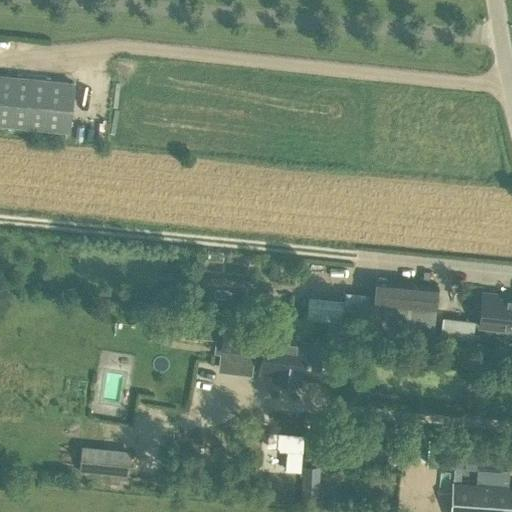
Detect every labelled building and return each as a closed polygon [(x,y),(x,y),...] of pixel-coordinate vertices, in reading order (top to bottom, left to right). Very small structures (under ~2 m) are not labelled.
[(0,70),(0,119),(70,124),(74,75),(0,70)] [(373,278),(371,302),(435,306),(437,283),(373,278)] [(336,306),(337,288),(289,286),(289,305),(336,306)] [(480,292),(477,326),(497,328),(498,325),(511,326),(511,297),(500,297),(501,294),(480,292)] [(141,306),(140,329),(196,331),(197,308),(141,306)] [(203,313),(203,317),(201,332),(222,334),(221,344),(263,349),(263,357),(276,358),(274,374),(300,377),(300,371),(316,373),(320,339),(299,336),(300,332),(279,330),(278,334),(256,331),(257,327),(223,323),(224,315),(203,313)] [(421,437),(400,435),(398,450),(419,452),(421,437)] [(77,436),(76,462),(124,464),(125,438),(77,436)] [(454,467),(456,440),(430,438),(428,465),(454,467)] [(509,470),(511,444),(456,440),(454,467),(509,470)] [(304,478),(302,505),(317,506),(318,478),(304,478)] [(511,511),(511,485),(453,482),(451,511),(511,511)]
